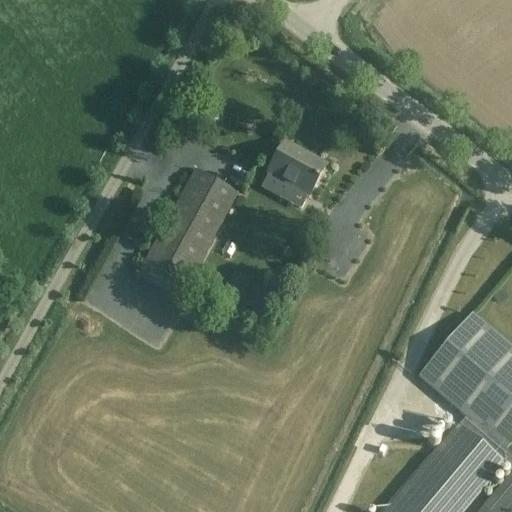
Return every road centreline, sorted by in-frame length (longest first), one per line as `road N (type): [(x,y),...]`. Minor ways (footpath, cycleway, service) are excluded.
road 1 (unclassified): [(0,381),(216,0)]
road 2 (tertiary): [(511,188),(296,24)]
